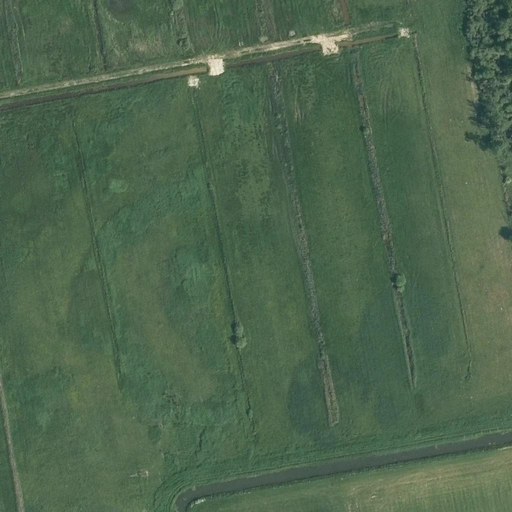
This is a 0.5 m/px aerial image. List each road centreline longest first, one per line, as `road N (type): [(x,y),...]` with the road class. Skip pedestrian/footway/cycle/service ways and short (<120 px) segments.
road 1 (track): [(0,96),(396,24)]
road 2 (track): [(511,424),(192,476),(174,484),(165,511)]
